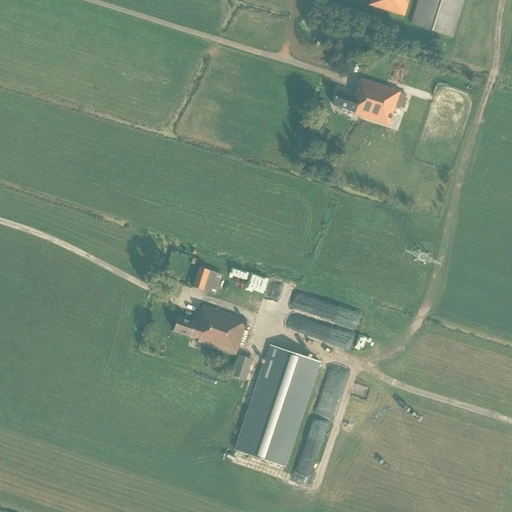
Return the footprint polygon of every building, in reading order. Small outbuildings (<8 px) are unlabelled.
[(370,0),(369,5),(403,16),(408,0),(370,0)] [(418,0),(411,24),(452,37),(463,0),(418,0)] [(440,82),(465,90),(466,84),(442,77),(440,82)] [(400,92),(365,80),(360,79),(358,87),(356,87),(353,97),(337,91),(332,104),(355,112),(353,115),(389,127),(400,92)] [(194,288),(203,291),(209,270),(200,268),(194,288)] [(209,270),(203,291),(217,294),(222,274),(209,270)] [(250,278),(249,282),(245,281),(239,305),(249,308),(256,279),(250,278)] [(246,321),(208,308),(203,306),(200,315),(197,314),(194,323),(178,317),(173,331),(191,337),(191,336),(198,338),(196,342),(235,355),(246,321)] [(358,315),(349,314),(348,327),(357,328),(358,315)] [(320,363),(271,346),(234,455),(283,472),(320,363)] [(239,355),(232,376),(246,380),(252,359),(239,355)] [(322,373),(308,417),(325,422),(338,378),(322,373)]
